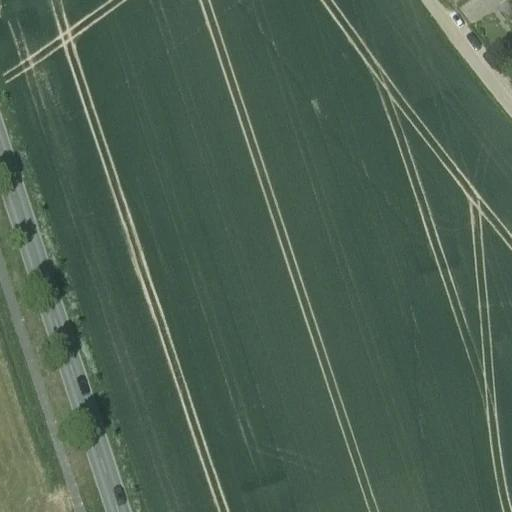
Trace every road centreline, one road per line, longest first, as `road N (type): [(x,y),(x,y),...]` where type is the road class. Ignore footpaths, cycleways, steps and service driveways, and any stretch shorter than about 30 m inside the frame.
road 1 (tertiary): [(0,157),(117,511)]
road 2 (unclassified): [(430,0),(511,106)]
